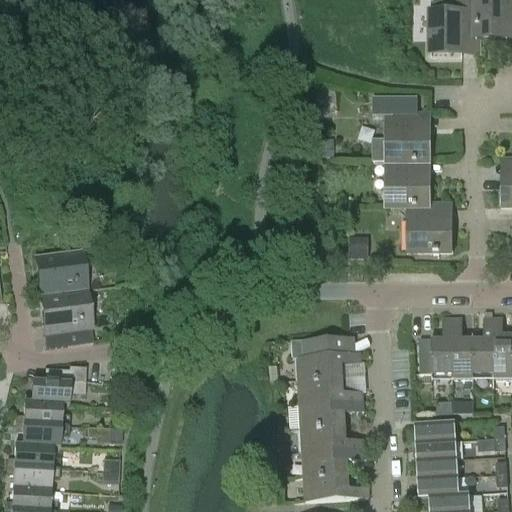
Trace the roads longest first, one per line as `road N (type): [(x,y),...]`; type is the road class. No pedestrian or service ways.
road 1 (residential): [(0,334),(22,331),(31,362),(190,340),(290,292),(376,290)]
road 2 (residential): [(380,511),(376,290)]
road 3 (residential): [(483,292),(485,235),(465,168),(465,79)]
